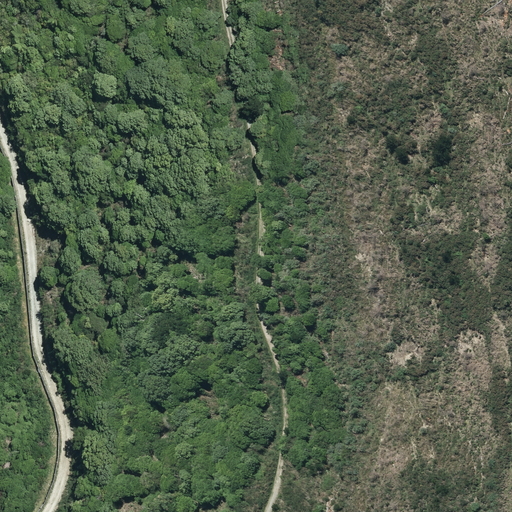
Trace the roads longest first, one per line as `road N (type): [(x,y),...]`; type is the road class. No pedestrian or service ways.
road 1 (track): [(214,0),(249,175),(253,272),(271,349),(271,440),(252,511)]
road 2 (track): [(0,165),(31,224),(40,326),(61,411),(63,464),(47,511)]
